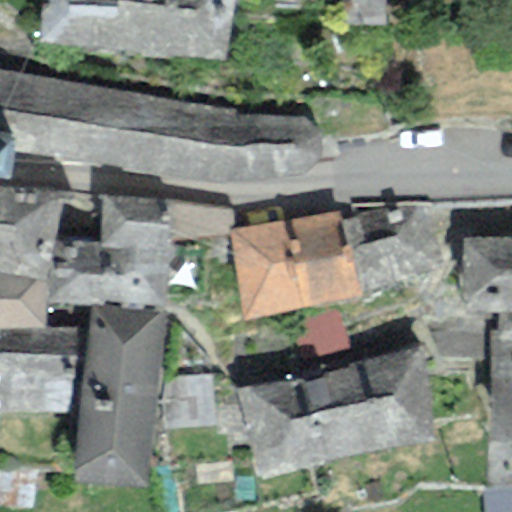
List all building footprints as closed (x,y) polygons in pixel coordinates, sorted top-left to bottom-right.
[(41,0),(40,45),(223,64),(233,0),(41,0)] [(341,0),(341,26),(384,27),(384,0),(341,0)] [(0,68),(0,176),(8,177),(11,152),(57,155),(55,162),(159,176),(225,182),(302,174),(312,166),(317,157),(318,147),(316,133),(308,126),(298,116),(230,115),(231,108),(0,68)] [(0,187),(0,273),(44,281),(51,243),(65,193),(0,187)] [(170,199),(100,195),(99,243),(98,299),(161,304),(170,199)] [(399,208),(344,218),(361,299),(441,268),(426,208),(399,208)] [(342,211),(230,229),(246,319),(361,299),(344,218),(342,211)] [(495,313),(511,312),(511,235),(457,237),(460,314),(495,313)] [(99,243),(51,243),(44,281),(45,306),(89,307),(98,308),(98,299),(99,243)] [(0,330),(44,330),(45,306),(44,281),(0,273),(0,330)] [(98,308),(89,307),(87,329),(77,414),(76,425),(71,482),(143,487),(165,315),(98,308)] [(511,312),(495,313),(495,331),(484,331),(487,446),(511,445),(511,312)] [(44,330),(0,330),(0,412),(77,414),(87,329),(44,330)] [(238,393),(260,480),(439,434),(417,347),(238,393)]
